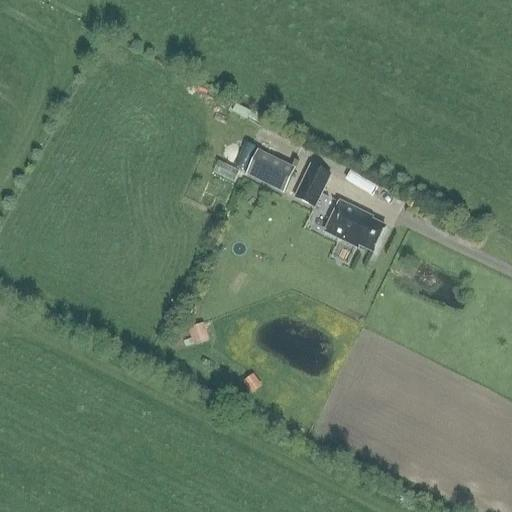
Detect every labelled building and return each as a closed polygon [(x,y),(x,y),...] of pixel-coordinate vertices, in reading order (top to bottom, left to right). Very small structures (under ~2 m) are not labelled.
[(252,111),(251,113),(248,118),(262,125),(266,118),(252,111)] [(282,194),(294,170),(258,152),(246,176),(282,194)] [(315,210),(332,176),(310,165),(294,199),(315,210)] [(372,219),(340,203),(325,233),(357,249),(358,246),(373,253),(385,228),(371,221),(372,219)] [(191,344),(207,341),(203,323),(187,326),(191,344)]
